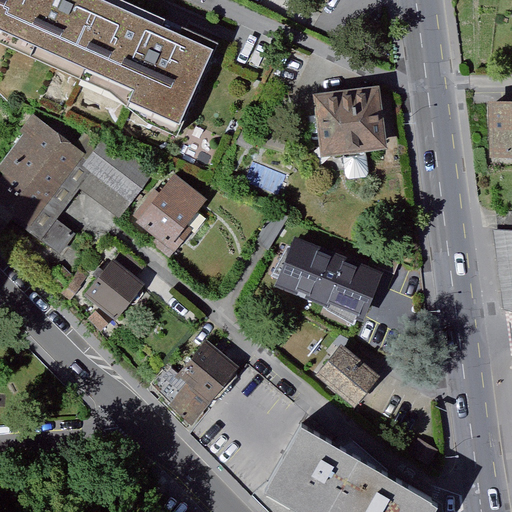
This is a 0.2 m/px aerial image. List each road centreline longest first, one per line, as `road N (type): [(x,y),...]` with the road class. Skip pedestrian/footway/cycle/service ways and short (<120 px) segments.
road 1 (residential): [(82,200),(281,376),(432,484),(481,503)]
road 2 (secondary): [(445,229),(481,503)]
road 3 (residential): [(211,0),(424,85)]
road 4 (residential): [(0,284),(137,421)]
road 5 (secondary): [(445,229),(424,85)]
road 6 (residential): [(230,511),(137,421)]
